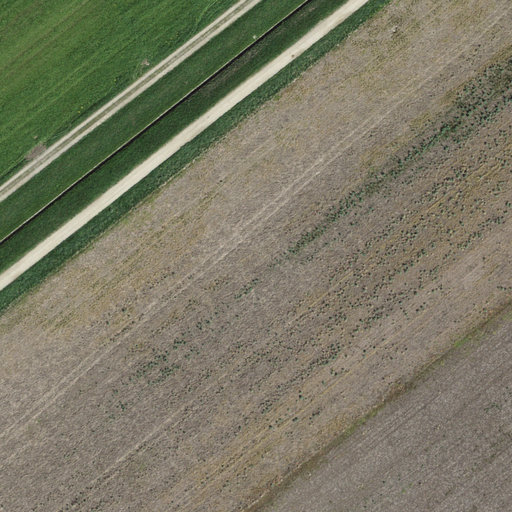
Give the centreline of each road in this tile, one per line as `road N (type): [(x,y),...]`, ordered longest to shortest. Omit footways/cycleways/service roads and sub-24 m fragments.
road 1 (track): [(0,278),(357,0)]
road 2 (track): [(0,189),(240,0)]
